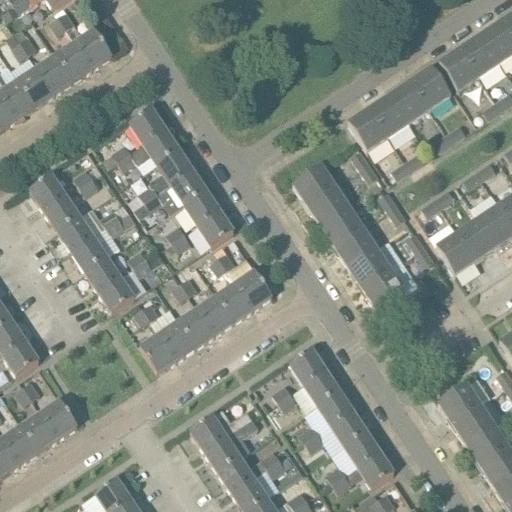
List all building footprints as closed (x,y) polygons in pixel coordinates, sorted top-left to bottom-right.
[(12,9),(25,1),(24,0),(6,0),(12,9)] [(32,11),(44,3),(52,14),(72,0),(28,0),(25,2),(32,11)] [(25,1),(12,9),(0,16),(0,20),(5,29),(19,20),(32,11),(25,2),(25,1)] [(57,23),(66,37),(74,32),(65,17),(57,23)] [(511,42),(511,19),(501,27),(511,42)] [(66,37),(57,23),(48,29),(57,42),(66,37)] [(500,70),(511,61),(511,42),(501,27),(480,41),(500,70)] [(92,75),(111,62),(93,36),(82,43),(74,32),(66,37),(74,49),(92,75)] [(479,83),(500,70),(480,41),(459,54),(479,83)] [(27,61),(36,55),(27,43),(19,48),(27,61)] [(19,67),(27,61),(19,48),(11,54),(19,67)] [(72,88),(92,75),(74,49),(55,61),(72,88)] [(458,97),(479,83),(459,54),(438,68),(458,97)] [(53,100),(72,88),(55,61),(36,74),(53,100)] [(430,116),(451,102),(431,73),(410,87),(430,116)] [(0,102),(15,126),(34,113),(16,87),(8,74),(0,79),(0,102)] [(34,113),(53,100),(36,74),(16,87),(34,113)] [(409,130),(430,116),(410,87),(389,101),(409,130)] [(494,107),(501,116),(511,108),(511,103),(508,98),(494,107)] [(388,144),(409,130),(389,101),(368,115),(388,144)] [(0,135),(15,126),(0,102),(0,135)] [(488,125),(501,116),(494,107),(481,116),(488,125)] [(143,151),(165,136),(151,115),(129,130),(143,151)] [(366,158),(388,144),(368,115),(347,129),(366,158)] [(445,140),(451,150),(465,141),(458,131),(445,140)] [(165,136),(143,151),(130,160),(136,169),(137,171),(150,162),(156,171),(179,156),(165,136)] [(438,158),(451,150),(445,140),(431,149),(438,158)] [(117,168),(130,160),(124,151),(111,159),(117,168)] [(148,187),(151,191),(157,200),(192,177),(179,156),(156,171),(161,179),(148,187)] [(360,177),(369,171),(359,157),(351,163),(360,177)] [(404,167),(410,177),(423,168),(417,158),(404,167)] [(123,177),(136,169),(130,160),(117,168),(123,177)] [(396,186),(410,177),(404,167),(390,176),(396,186)] [(475,178),(481,187),(495,178),(489,169),(475,178)] [(369,190),(378,184),(369,171),(360,177),(369,190)] [(306,212),(335,192),(321,172),(292,191),(306,212)] [(73,185),(78,193),(91,185),(86,176),(73,185)] [(183,212),(206,197),(192,177),(157,200),(163,210),(171,220),(183,212)] [(468,196),(481,187),(475,178),(462,187),(468,196)] [(43,217),(65,202),(51,182),(29,197),(43,217)] [(85,203),(98,194),(91,185),(78,193),(85,203)] [(142,210),(157,200),(151,191),(136,201),(142,210)] [(320,232),(349,213),(335,192),(306,212),(320,232)] [(434,205),(440,214),(454,205),(448,196),(434,205)] [(197,233),(219,217),(206,197),(183,212),(197,233)] [(387,218),(397,212),(387,198),(378,204),(387,218)] [(157,200),(142,210),(149,219),(163,210),(157,200)] [(511,232),(511,201),(498,211),(511,232)] [(56,237),(79,222),(65,202),(43,217),(56,237)] [(427,223),(440,214),(434,205),(421,214),(427,223)] [(140,225),(149,219),(142,210),(134,216),(140,225)] [(496,254),(511,242),(511,232),(498,211),(477,225),(496,254)] [(396,232),(405,225),(397,212),(387,218),(396,232)] [(334,253),(363,234),(349,213),(320,232),(334,253)] [(105,234),(118,225),(112,217),(99,225),(105,234)] [(211,253),(233,238),(219,217),(197,233),(211,253)] [(70,258),(92,243),(79,222),(56,237),(70,258)] [(112,243),(124,235),(118,225),(105,234),(112,243)] [(475,267),(496,254),(477,225),(457,239),(475,267)] [(440,248),(455,239),(449,231),(435,239),(440,248)] [(165,240),(171,250),(184,241),(178,232),(165,240)] [(348,274),(376,255),(363,234),(334,253),(348,274)] [(454,281),(475,267),(457,239),(435,253),(454,281)] [(415,260),(424,254),(415,240),(405,246),(415,260)] [(177,259),(190,250),(184,241),(171,250),(177,259)] [(84,278),(106,263),(92,243),(70,258),(84,278)] [(423,273),(433,267),(424,254),(415,260),(423,273)] [(361,295),(390,275),(376,255),(348,274),(361,295)] [(133,275),(145,266),(139,257),(126,266),(133,275)] [(226,259),(217,265),(226,277),(234,271),(226,259)] [(97,299),(120,284),(106,263),(84,278),(97,299)] [(226,277),(217,265),(209,270),(216,280),(218,283),(226,277)] [(139,284),(152,275),(145,266),(133,275),(139,284)] [(390,275),(361,295),(375,316),(404,297),(390,275)] [(252,316),(258,312),(271,303),(254,277),(235,289),(252,316)] [(111,319),(115,317),(133,304),(120,284),(97,299),(111,319)] [(188,302),(196,296),(188,284),(179,290),(188,302)] [(252,316),(235,289),(215,302),(233,329),(252,316)] [(180,308),(188,302),(179,290),(171,296),(180,308)] [(214,342),(233,329),(215,302),(196,315),(214,342)] [(0,334),(11,327),(0,309),(0,334)] [(150,328),(158,322),(150,309),(141,315),(150,328)] [(142,333),(150,328),(141,315),(133,321),(142,333)] [(195,354),(214,342),(196,315),(177,328),(195,354)] [(0,334),(0,363),(3,362),(25,347),(11,327),(0,334)] [(176,367),(195,354),(177,328),(157,341),(176,367)] [(511,367),(511,338),(499,348),(511,367)] [(157,380),(176,367),(157,341),(139,354),(157,380)] [(16,383),(38,368),(25,347),(3,362),(16,383)] [(302,392),(325,377),(311,357),(289,371),(302,392)] [(505,395),(511,390),(511,386),(505,376),(496,382),(505,395)] [(316,413),(339,398),(325,377),(302,392),(316,413)] [(31,406),(40,400),(31,388),(22,394),(31,406)] [(451,430),(480,411),(466,390),(437,409),(451,430)] [(271,400),(277,410),(290,401),(284,392),(271,400)] [(23,412),(31,406),(22,394),(14,399),(23,412)] [(330,433),(352,418),(339,398),(316,413),(330,433)] [(283,419),(296,410),(290,401),(277,410),(283,419)] [(57,445),(64,441),(77,433),(59,406),(41,418),(57,445)] [(465,451),(494,432),(480,411),(451,430),(465,451)] [(190,437),(203,458),(252,426),(246,417),(230,428),(222,416),(190,437)] [(38,458),(57,445),(41,418),(21,432),(38,458)] [(344,454),(366,439),(352,418),(330,433),(344,454)] [(217,478),(240,463),(250,457),(242,445),(257,435),(252,426),(203,458),(217,478)] [(19,471),(38,458),(21,432),(1,444),(19,471)] [(479,472),(508,453),(494,432),(465,451),(479,472)] [(304,450),(317,442),(311,433),(298,441),(304,450)] [(357,474),(379,459),(366,439),(344,454),(357,474)] [(310,459),(323,451),(317,442),(304,450),(310,459)] [(0,483),(19,471),(1,444),(0,445),(0,483)] [(493,493),(511,480),(511,459),(508,453),(479,472),(493,493)] [(266,475),(279,467),(273,458),(260,466),(266,475)] [(371,495),(390,482),(393,480),(384,466),(386,464),(384,461),(382,462),(379,459),(357,474),(371,495)] [(230,499),(254,484),(240,463),(217,478),(230,499)] [(272,485),(285,476),(279,467),(266,475),(272,485)] [(331,491),(344,482),(338,473),(325,482),(331,491)] [(509,511),(511,510),(511,480),(493,493),(505,511),(509,511)] [(337,500),(350,491),(344,482),(331,491),(337,500)] [(239,511),(255,511),(267,504),(254,484),(230,499),(239,511)] [(94,501),(101,511),(121,511),(130,506),(117,486),(94,501)] [(289,511),(299,511),(306,507),(300,498),(287,507),(289,511)] [(381,511),(393,511),(386,500),(377,506),(381,511)]
